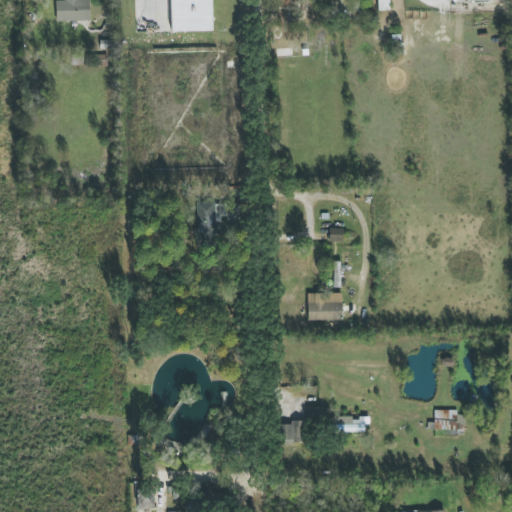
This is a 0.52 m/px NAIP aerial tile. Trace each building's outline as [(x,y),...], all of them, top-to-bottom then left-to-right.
[(89,0),(81,0),(56,0),(56,21),(90,21),(89,0)] [(212,0),(191,0),(170,1),(171,32),(213,31),(212,0)] [(378,10),(389,10),(388,0),(383,0),(378,0),(378,10)] [(196,203),(197,248),(219,247),(219,217),(227,217),(227,203),(196,203)] [(329,242),(342,242),(343,229),(330,228),(329,242)] [(333,287),(340,287),(341,262),(334,262),(333,287)] [(308,321),(342,320),(342,293),(307,293),(308,321)] [(434,411),(433,431),(463,432),(463,412),(434,411)] [(338,418),(339,434),(367,433),(367,417),(338,418)] [(303,423),(279,423),(280,444),(303,443),(303,423)] [(137,488),(138,509),(153,509),(152,488),(137,488)]
